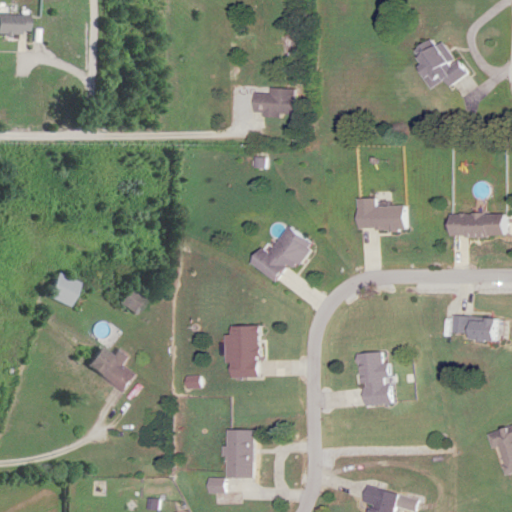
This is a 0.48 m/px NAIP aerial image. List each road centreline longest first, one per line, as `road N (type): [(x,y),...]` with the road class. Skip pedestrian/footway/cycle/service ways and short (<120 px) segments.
road 1 (residential): [(511,281),(377,275),(341,294),(319,335),(308,511)]
road 2 (residential): [(326,161),(327,212),(356,285)]
